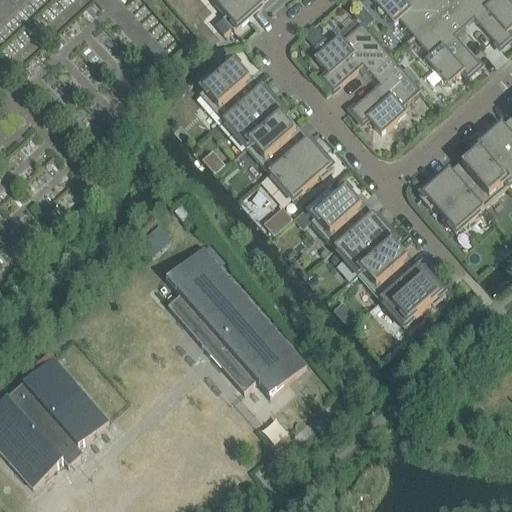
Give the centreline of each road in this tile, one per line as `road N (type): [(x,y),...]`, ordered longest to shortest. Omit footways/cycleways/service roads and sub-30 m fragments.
road 1 (residential): [(323,0),(265,50),(382,187)]
road 2 (residential): [(382,187),(511,76)]
road 3 (residential): [(382,187),(465,278)]
